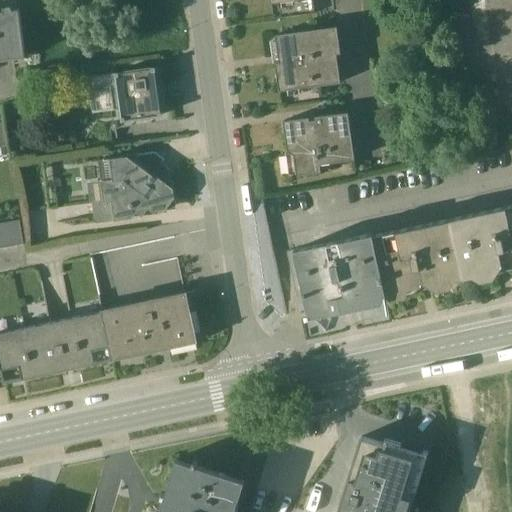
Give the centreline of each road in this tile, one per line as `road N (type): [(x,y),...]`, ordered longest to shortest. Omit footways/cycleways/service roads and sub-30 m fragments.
road 1 (residential): [(254,387),(198,0)]
road 2 (secondary): [(511,334),(254,387)]
road 3 (secondary): [(254,387),(0,442)]
road 4 (unknown): [(270,218),(511,157)]
road 5 (unknown): [(0,253),(229,227)]
road 6 (unknown): [(347,0),(370,158)]
